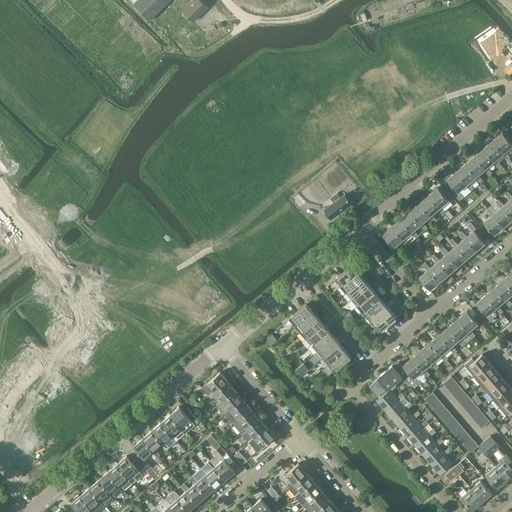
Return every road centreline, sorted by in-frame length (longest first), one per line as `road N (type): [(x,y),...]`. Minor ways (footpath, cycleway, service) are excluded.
road 1 (track): [(511,83),(472,88),(411,113),(260,228),(177,268)]
road 2 (residential): [(27,511),(221,347)]
road 3 (residential): [(24,232),(64,277),(180,308),(221,347)]
road 4 (residential): [(361,230),(511,97)]
road 5 (residential): [(221,347),(361,230)]
road 6 (track): [(195,257),(100,238),(69,217),(35,245)]
road 7 (residential): [(458,511),(350,388)]
